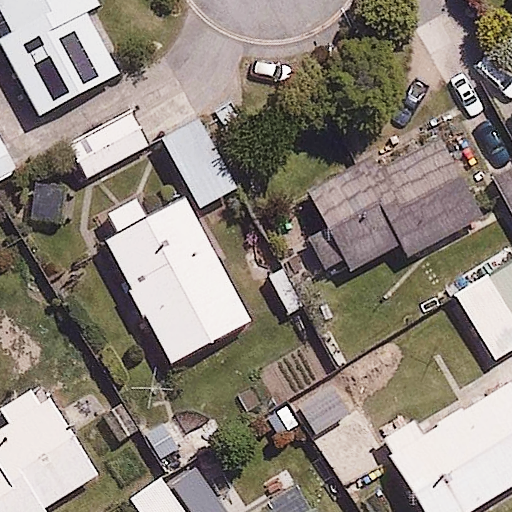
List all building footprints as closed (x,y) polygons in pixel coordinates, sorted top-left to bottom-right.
[(101,0),(0,0),(0,45),(36,113),(124,67),(92,5),(101,0)] [(148,0),(116,0),(135,34),(160,21),(148,0)] [(511,106),(503,114),(511,124),(511,106)] [(128,107),(68,142),(87,175),(147,140),(128,107)] [(202,112),(164,133),(200,202),(239,182),(202,112)] [(0,129),(0,173),(18,164),(0,129)] [(373,150),(309,187),(357,269),(406,241),(415,257),(488,214),(440,130),(381,163),(373,150)] [(511,163),(494,174),(511,205),(511,163)] [(111,210),(122,230),(106,238),(171,360),(252,317),(187,195),(149,215),(139,195),(111,210)] [(511,260),(453,295),(490,356),(511,343),(511,260)] [(0,511),(54,511),(46,500),(98,467),(42,380),(3,405),(9,415),(0,421),(0,511)] [(421,418),(384,439),(426,511),(465,511),(511,484),(511,385),(511,383),(428,431),(421,418)] [(200,462),(172,481),(192,511),(224,511),(231,507),(200,462)] [(165,472),(130,497),(139,511),(192,511),(172,481),(165,472)] [(320,511),(306,488),(268,511),(320,511)]
